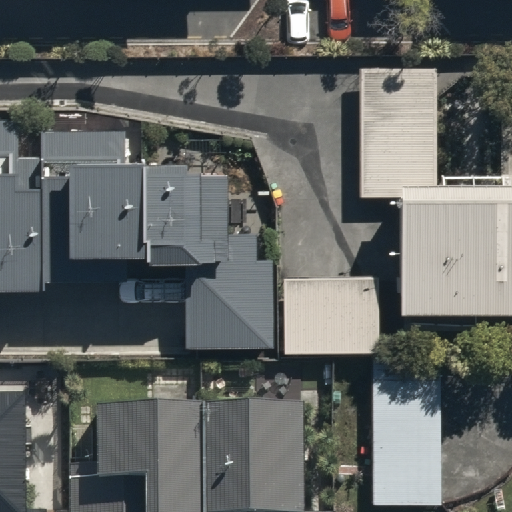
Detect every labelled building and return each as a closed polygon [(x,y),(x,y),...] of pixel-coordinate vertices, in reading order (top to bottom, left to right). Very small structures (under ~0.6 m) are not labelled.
[(511,172),(430,173),(430,60),(357,60),(358,197),(399,196),(399,308),(511,307),(511,172)] [(0,280),(43,281),(43,271),(129,271),(129,251),(180,251),(180,340),(268,340),(269,254),(254,254),(254,225),(218,225),(218,156),(142,156),(142,143),(127,143),(127,127),(41,127),(41,153),(20,153),(20,107),(0,107),(0,280)] [(377,273),(281,275),(282,347),(378,346),(377,273)] [(437,355),(368,356),(369,502),(438,502),(437,355)] [(0,511),(22,511),(23,395),(0,395),(0,511)] [(297,511),(298,405),(90,403),(89,459),(72,459),(71,511),(297,511)]
